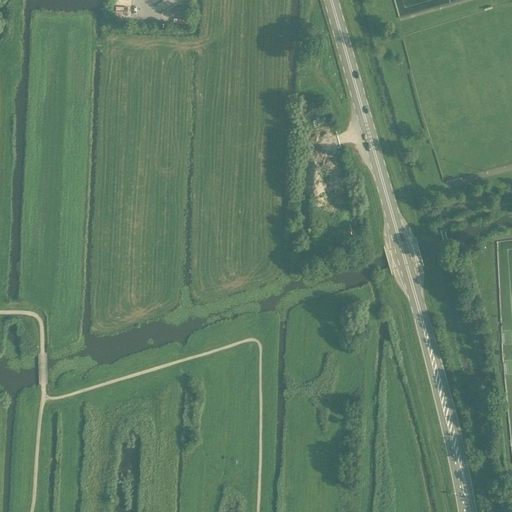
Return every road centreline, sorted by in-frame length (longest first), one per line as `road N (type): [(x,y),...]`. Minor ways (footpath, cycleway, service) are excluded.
road 1 (secondary): [(467,511),(395,230)]
road 2 (secondary): [(330,0),(395,230)]
